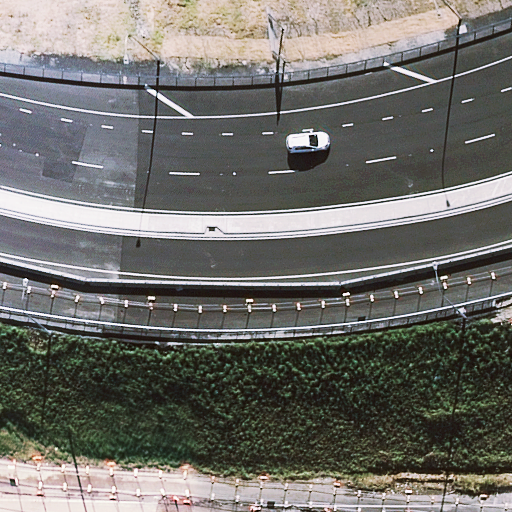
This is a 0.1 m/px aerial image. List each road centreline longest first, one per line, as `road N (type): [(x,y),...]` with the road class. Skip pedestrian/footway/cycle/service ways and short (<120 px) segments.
road 1 (trunk): [(0,139),(93,163),(313,161),(511,111)]
road 2 (trunk): [(511,238),(335,274),(156,278),(0,261)]
